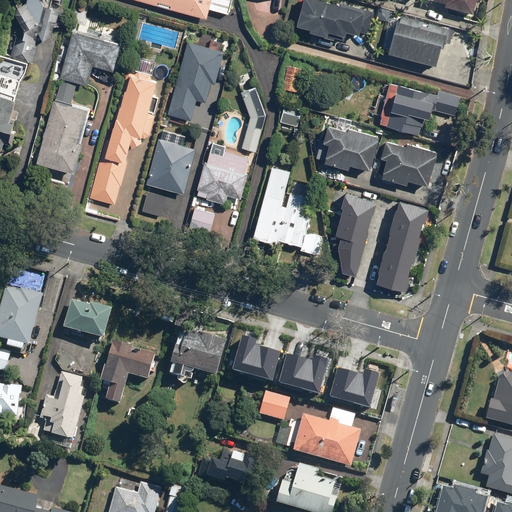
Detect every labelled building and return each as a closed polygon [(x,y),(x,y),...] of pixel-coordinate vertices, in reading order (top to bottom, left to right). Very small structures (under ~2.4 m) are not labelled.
[(48,0),(22,0),(10,58),(35,64),(40,37),(53,40),(61,3),(48,0)] [(233,0),(140,0),(208,18),(210,9),(229,14),(233,0)] [(375,13),(327,0),(307,0),(301,24),(314,28),(313,32),(331,36),(332,32),(349,36),(350,31),(362,34),(362,31),(369,33),(375,13)] [(429,0),(474,13),(477,0),(429,0)] [(455,30),(402,16),(393,53),(440,65),(446,42),(451,43),(455,30)] [(77,31),(57,100),(38,163),(72,173),(91,110),(72,104),(78,82),(90,85),(96,64),(117,70),(125,44),(77,31)] [(225,52),(189,41),(168,114),(192,121),(198,100),(206,102),(211,83),(216,84),(225,52)] [(303,67),(288,64),(283,88),(297,91),(303,67)] [(160,81),(130,73),(112,141),(105,140),(91,196),(116,205),(133,146),(149,137),(160,96),(155,96),(160,81)] [(460,97),(392,81),(382,123),(423,133),(427,116),(431,117),(434,108),(456,114),(460,97)] [(257,86),(243,92),(251,116),(242,147),(256,152),(266,113),(257,86)] [(20,100),(0,93),(0,148),(4,149),(6,142),(11,144),(18,124),(13,122),(20,100)] [(302,108),(286,104),(281,120),(297,125),(302,108)] [(350,129),(330,124),(326,141),(331,142),(326,162),(350,168),(352,162),(373,168),(382,133),(351,125),(350,129)] [(198,149),(160,138),(147,183),(186,194),(198,149)] [(407,144),(388,138),(383,156),(389,158),(384,176),(410,183),(411,178),(430,183),(439,149),(408,141),(407,144)] [(213,141),(211,151),(201,195),(226,201),(228,193),(242,197),(251,156),(226,151),(228,145),(213,141)] [(291,169),(273,165),(257,237),(281,242),(281,239),(304,244),(303,250),(320,254),(324,235),(306,231),(313,197),(286,191),(291,169)] [(168,197),(148,192),(143,211),(162,216),(168,197)] [(338,249),(342,274),(355,277),(375,204),(348,196),(337,237),(341,238),(338,249)] [(400,203),(377,285),(404,293),(428,210),(400,203)] [(215,212),(196,207),(190,226),(209,232),(215,212)] [(45,295),(8,285),(0,315),(0,342),(31,350),(45,295)] [(113,309),(72,299),(64,329),(105,339),(113,309)] [(167,310),(165,322),(187,326),(189,314),(167,310)] [(181,327),(170,372),(192,378),(195,368),(227,376),(236,340),(181,327)] [(242,335),(233,369),(272,380),(281,351),(257,345),(258,340),(242,335)] [(152,379),(160,352),(108,337),(91,394),(122,404),(131,373),(152,379)] [(0,351),(0,369),(7,371),(11,354),(0,351)] [(281,381),(320,392),(330,358),(314,354),(312,359),(289,352),(281,381)] [(331,395),(371,406),(380,373),(364,368),(363,373),(339,367),(331,395)] [(511,374),(501,371),(494,398),(492,397),(486,419),(511,425),(511,374)] [(89,379),(63,373),(57,397),(46,395),(36,434),(72,444),(89,379)] [(21,387),(0,385),(0,418),(18,420),(21,387)] [(292,397),(266,391),(260,414),(286,420),(292,397)] [(362,430),(304,414),(294,449),(352,465),(362,430)] [(511,438),(494,433),(489,451),(487,450),(481,473),(490,476),(487,486),(511,493),(511,438)] [(223,462),(203,457),(198,478),(251,491),(259,459),(225,451),(223,462)] [(319,471),(300,465),(296,481),(284,478),(278,502),(314,511),(334,511),(343,484),(317,477),(319,471)] [(180,511),(186,484),(173,481),(166,511),(180,511)] [(154,511),(161,489),(141,483),(138,493),(117,487),(109,511),(154,511)] [(40,497),(0,485),(0,511),(63,511),(38,505),(40,497)] [(443,486),(436,511),(484,511),(488,497),(476,494),(476,491),(455,485),(454,489),(443,486)] [(511,511),(511,504),(498,501),(494,511),(511,511)]
